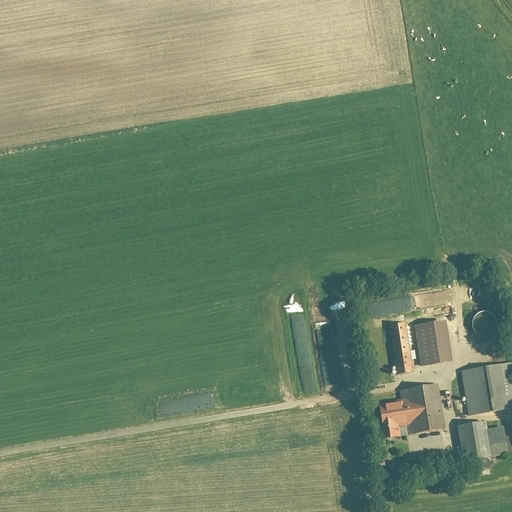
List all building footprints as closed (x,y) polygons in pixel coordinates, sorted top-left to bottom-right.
[(451,322),(419,327),(424,368),(456,363),(451,322)] [(396,377),(414,375),(407,325),(390,327),(396,377)] [(511,364),(463,374),(471,418),(511,410),(511,364)] [(382,443),(403,440),(401,427),(408,426),(410,438),(448,432),(441,386),(402,393),(403,402),(376,406),(382,443)] [(511,457),(507,429),(491,431),(490,422),(460,427),(466,465),(511,457)] [(388,459),(376,459),(376,471),(389,471),(388,459)]
